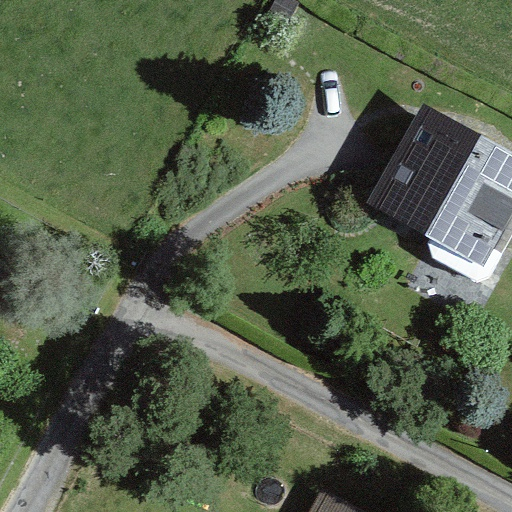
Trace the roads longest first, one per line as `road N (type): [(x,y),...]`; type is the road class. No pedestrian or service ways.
road 1 (residential): [(511,503),(142,305)]
road 2 (residential): [(336,140),(176,239),(142,305)]
road 3 (residential): [(142,305),(28,511)]
